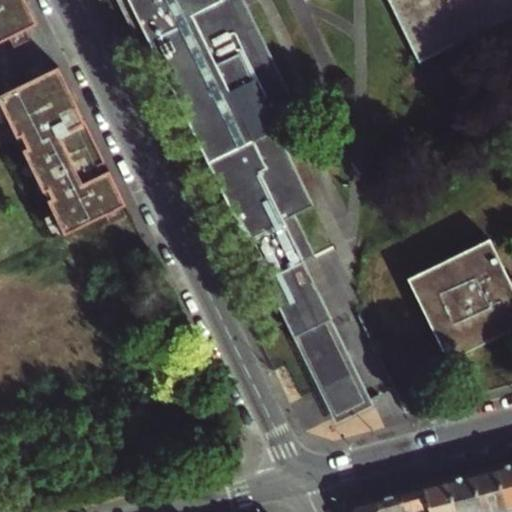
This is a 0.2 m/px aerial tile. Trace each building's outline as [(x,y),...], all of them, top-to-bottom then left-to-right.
[(0,0),(0,40),(38,22),(26,0),(0,0)] [(121,0),(128,13),(137,33),(146,28),(182,103),(229,197),(254,250),(296,334),(320,383),(338,420),(377,401),(339,323),(307,258),(318,252),(311,239),(298,211),(317,202),(288,143),(300,137),(293,124),(286,108),(299,102),(248,0),(121,0)] [(511,0),(387,0),(418,62),(511,15),(511,0)] [(59,66),(0,95),(0,97),(35,169),(52,176),(84,161),(84,159),(101,151),(59,66)] [(125,201),(101,151),(84,159),(84,161),(52,176),(35,169),(65,231),(125,201)] [(511,330),(511,285),(489,240),(408,280),(449,362),(511,330)] [(511,511),(511,461),(510,462),(498,466),(509,511),(511,511)] [(509,511),(498,466),(473,472),(484,511),(509,511)] [(484,511),(473,472),(448,479),(457,511),(484,511)] [(457,511),(448,479),(424,485),(430,511),(457,511)] [(400,491),(406,511),(412,509),(412,511),(430,511),(424,485),(400,491)] [(401,511),(406,511),(400,491),(354,503),(350,511),(401,511)]
